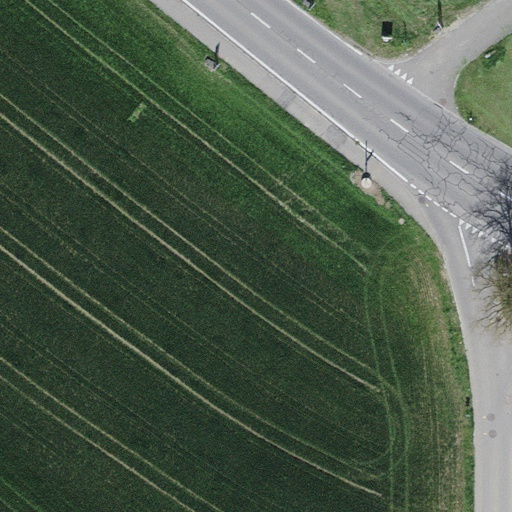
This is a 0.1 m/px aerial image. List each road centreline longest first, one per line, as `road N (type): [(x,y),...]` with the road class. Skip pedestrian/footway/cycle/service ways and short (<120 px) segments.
road 1 (secondary): [(479,180),(237,0)]
road 2 (unclassified): [(479,180),(467,223),(504,348)]
road 3 (unclassified): [(488,511),(491,389),(504,348)]
